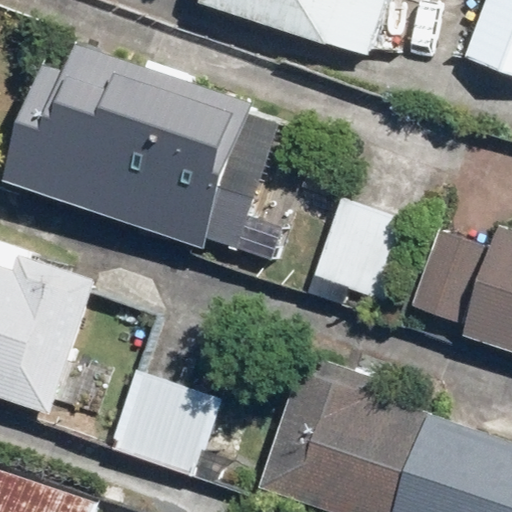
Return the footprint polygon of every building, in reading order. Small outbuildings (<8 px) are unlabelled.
[(217,0),(376,58),(396,0),(217,0)] [(511,0),(495,0),(475,56),(511,68),(511,0)] [(97,42),(86,71),(66,64),(24,179),(214,247),(266,103),(97,42)] [(420,222),(350,196),(321,275),(392,301),(420,222)] [(511,220),(472,331),(511,345),(511,220)] [(498,247),(447,228),(418,304),(470,323),(498,247)] [(31,269),(0,257),(0,395),(60,417),(110,279),(37,252),(31,269)] [(387,376),(314,352),(270,484),(353,511),(511,511),(511,438),(381,394),(387,376)] [(229,399),(145,369),(117,446),(201,476),(229,399)] [(105,511),(110,499),(0,460),(0,511),(105,511)]
